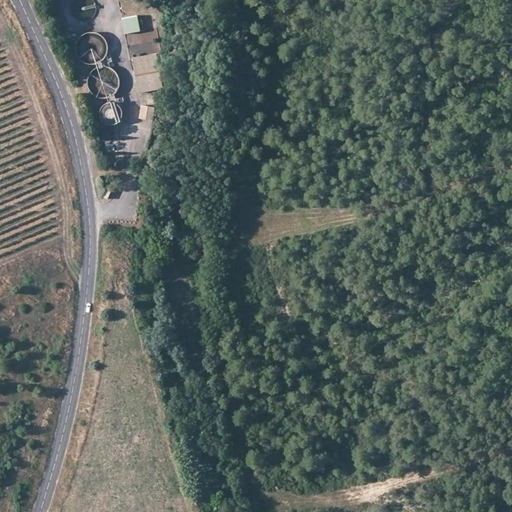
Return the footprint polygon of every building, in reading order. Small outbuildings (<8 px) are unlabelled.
[(83,21),(97,9),(89,0),(78,0),(71,7),(83,21)] [(139,19),(124,23),(127,38),(143,35),(139,19)] [(82,58),(102,56),(100,32),(81,34),(82,58)] [(166,93),(159,58),(136,62),(143,98),(166,93)] [(110,122),(120,114),(108,100),(98,109),(110,122)] [(158,112),(144,109),(142,123),(155,125),(158,112)] [(115,194),(109,191),(105,201),(111,203),(115,194)]
